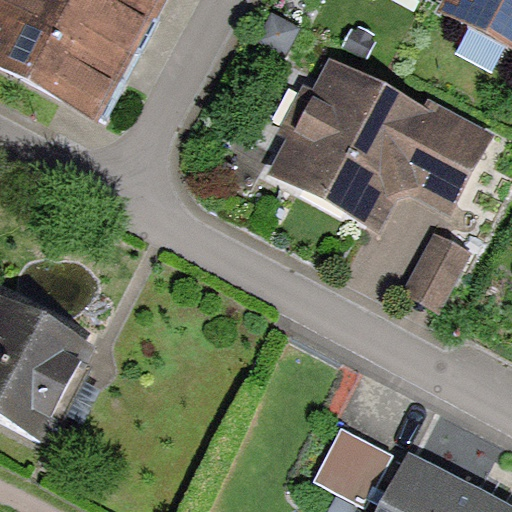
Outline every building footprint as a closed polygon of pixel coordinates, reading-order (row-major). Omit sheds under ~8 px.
[(159,0),(0,0),(0,74),(95,123),(159,0)] [(437,19),(511,59),(511,0),(431,0),(444,7),(437,19)] [(493,137),(336,56),(269,184),(371,237),(386,210),(440,238),(493,137)] [(433,243),(416,306),(456,316),(472,253),(433,243)] [(0,439),(27,453),(78,350),(0,311),(0,439)] [(511,511),(511,472),(413,417),(360,511),(511,511)]
